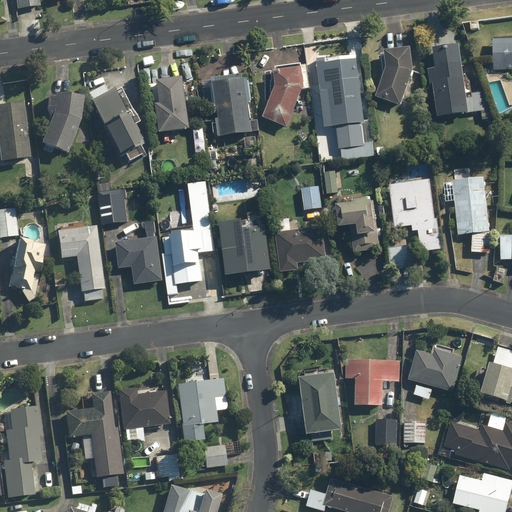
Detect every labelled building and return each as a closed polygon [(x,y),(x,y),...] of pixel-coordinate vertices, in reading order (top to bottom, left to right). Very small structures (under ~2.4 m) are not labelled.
[(46,0),(47,5),(68,2),(67,0),(15,0),(17,12),(41,9),(39,0),(46,0)] [(511,41),(493,42),(494,72),(511,71),(511,41)] [(383,54),(386,72),(376,100),(400,109),(412,76),(409,52),(383,54)] [(340,152),(363,149),(360,127),(364,127),(355,63),(316,68),(320,95),(328,94),(333,130),(337,130),(340,152)] [(438,119),(486,112),(483,93),(465,95),(460,65),(431,69),(438,119)] [(273,77),(275,91),(262,120),(286,131),(302,95),(298,73),(273,77)] [(183,82),(157,85),(159,108),(155,108),(158,136),(188,133),(183,82)] [(246,84),(210,89),(217,140),(253,135),(246,84)] [(91,103),(87,105),(115,159),(139,146),(112,92),(107,95),(103,86),(86,94),(91,103)] [(53,99),(50,120),(40,148),(64,157),(77,125),(79,102),(53,99)] [(21,106),(0,108),(0,165),(27,162),(21,106)] [(337,174),(324,175),(325,197),(339,196),(337,174)] [(489,256),(490,235),(483,180),(442,184),(444,205),(454,204),(458,239),(472,237),(471,255),(489,256)] [(429,183),(388,189),(394,230),(413,227),(417,257),(440,254),(429,183)] [(111,193),(111,185),(97,187),(101,228),(128,225),(125,191),(111,193)] [(320,188),(302,190),(304,213),(322,212),(320,188)] [(351,236),(352,255),(370,253),(370,260),(381,259),(380,244),(375,244),(371,202),(354,203),(354,208),(328,210),(330,233),(356,230),(356,235),(351,236)] [(14,210),(0,211),(0,239),(17,238),(14,210)] [(170,211),(172,226),(194,225),(193,210),(170,211)] [(155,224),(145,224),(145,235),(147,235),(147,240),(154,240),(155,224)] [(241,225),(219,227),(225,281),(271,276),(266,231),(242,233),(241,225)] [(94,227),(55,233),(59,261),(75,259),(80,295),(102,292),(94,227)] [(275,237),(280,276),(299,274),(298,266),(327,262),(322,230),(275,237)] [(176,288),(202,284),(197,254),(205,253),(203,239),(195,240),(195,236),(162,241),(165,259),(171,258),(176,288)] [(511,237),(499,237),(499,263),(511,262),(511,237)] [(156,240),(114,245),(117,271),(131,269),(133,287),(161,284),(156,240)] [(38,277),(42,250),(30,248),(31,246),(15,243),(7,290),(28,293),(31,276),(38,277)] [(412,247),(388,250),(391,273),(415,270),(412,247)] [(64,272),(53,273),(54,284),(65,283),(64,272)] [(511,373),(511,370),(511,352),(498,348),(492,367),(489,366),(480,396),(511,405),(511,373)] [(430,356),(418,352),(409,380),(451,394),(462,359),(433,350),(430,356)] [(399,363),(345,361),(344,380),(355,380),(354,407),(381,408),(382,384),(398,385),(399,363)] [(332,375),(298,380),(306,438),(340,433),(332,375)] [(214,414),(225,413),(222,383),(174,388),(180,443),(201,441),(200,428),(216,426),(214,414)] [(432,391),(416,386),(413,396),(429,401),(432,391)] [(141,431),(167,428),(163,388),(115,394),(121,442),(142,439),(141,431)] [(111,396),(85,399),(87,412),(64,415),(68,442),(90,439),(95,479),(121,476),(111,396)] [(0,462),(5,503),(32,500),(28,466),(40,465),(37,440),(42,440),(38,406),(8,409),(11,433),(4,434),(7,461),(0,462)] [(397,421),(377,420),(376,446),(396,447),(397,421)] [(424,445),(425,423),(404,422),(403,445),(424,445)] [(456,451),(455,455),(509,471),(510,468),(511,469),(511,425),(504,424),(501,432),(482,427),(480,432),(451,424),(444,447),(456,451)] [(201,452),(203,473),(223,471),(221,449),(201,452)] [(331,453),(320,453),(320,463),(331,463),(331,453)] [(144,482),(178,478),(177,472),(174,473),(172,457),(154,460),(156,473),(144,474),(144,482)] [(438,467),(425,464),(420,481),(432,485),(438,467)] [(87,471),(75,472),(76,484),(88,483),(87,471)] [(505,511),(511,484),(511,483),(484,477),(482,483),(458,477),(449,511),(505,511)] [(331,481),(323,506),(342,511),(389,511),(393,500),(331,481)] [(212,511),(215,501),(168,488),(161,511),(212,511)] [(430,494),(417,490),(413,504),(426,508),(430,494)] [(325,496),(311,492),(306,507),(321,511),(325,496)] [(76,511),(66,508),(64,511),(94,511),(96,507),(78,503),(76,511)]
